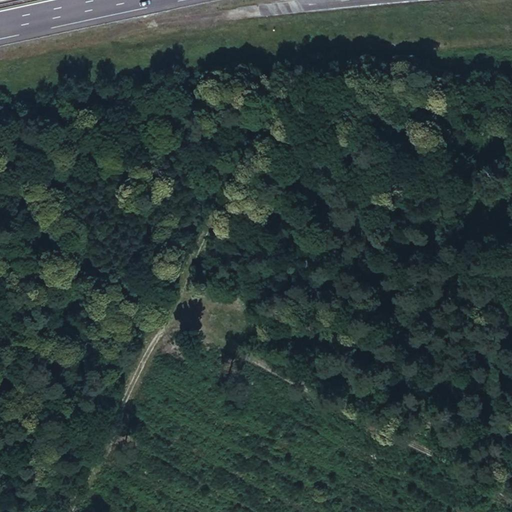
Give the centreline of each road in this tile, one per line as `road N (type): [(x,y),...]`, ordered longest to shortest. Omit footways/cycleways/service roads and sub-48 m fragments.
road 1 (track): [(174,309),(511,497)]
road 2 (track): [(511,78),(270,73)]
road 3 (motorway): [(0,26),(131,0)]
